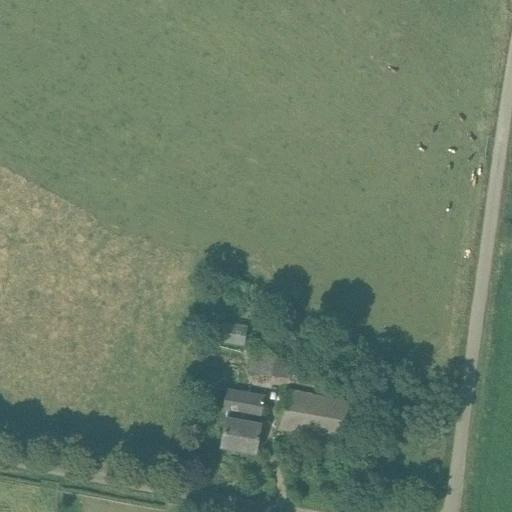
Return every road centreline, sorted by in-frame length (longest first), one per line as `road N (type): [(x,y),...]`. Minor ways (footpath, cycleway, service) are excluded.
road 1 (unclassified): [(451,511),(511,77)]
road 2 (unclassified): [(288,511),(0,459)]
